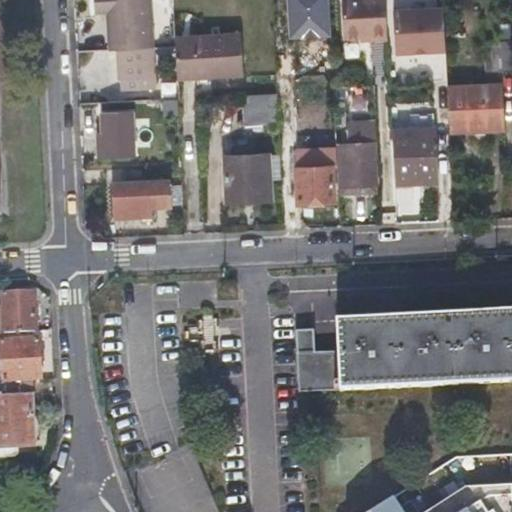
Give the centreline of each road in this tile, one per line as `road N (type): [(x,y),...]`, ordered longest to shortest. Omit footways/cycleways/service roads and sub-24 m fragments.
road 1 (residential): [(72,259),(511,239)]
road 2 (unknown): [(257,251),(267,511)]
road 3 (residential): [(57,0),(72,259)]
road 4 (residential): [(72,259),(89,470)]
